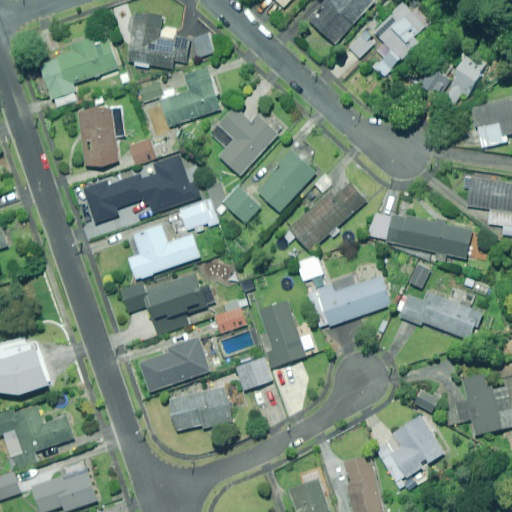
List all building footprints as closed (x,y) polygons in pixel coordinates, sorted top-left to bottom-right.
[(293,0),(277,0),(286,8),(293,0)] [(379,0),(378,0),(336,0),(314,24),(337,45),(379,0)] [(412,13),(405,5),(376,33),(387,44),(379,51),(384,57),(374,66),(386,78),(421,44),(415,38),(431,24),(416,9),(412,13)] [(164,18),(138,14),(130,66),(151,69),(151,66),(175,70),(176,62),(189,64),(193,41),(176,39),(178,30),(162,27),(164,18)] [(218,54),(212,34),(194,39),(200,59),(218,54)] [(372,49),(362,38),(351,48),(361,59),(372,49)] [(122,71),(112,40),(97,45),(94,39),(74,45),(76,52),(59,58),(60,60),(42,66),(57,109),(81,101),(76,87),(122,71)] [(487,73),(466,60),(460,71),(480,83),(487,73)] [(208,67),(186,74),(192,92),(178,96),(176,89),(163,94),(160,83),(140,88),(145,104),(162,99),(171,128),(223,111),(208,67)] [(453,81),(439,69),(425,87),(438,98),(453,81)] [(466,91),(456,84),(445,100),(455,107),(466,91)] [(511,136),(511,99),(474,109),(484,149),(510,142),(509,137),(511,136)] [(87,167),(106,169),(119,163),(114,120),(124,119),(122,107),(80,112),(87,167)] [(252,124),(236,109),(221,127),(236,141),(221,157),(244,178),(282,136),(260,116),(252,124)] [(156,161),(150,141),(131,147),(137,167),(156,161)] [(318,174),(296,153),(259,192),(282,213),(318,174)] [(192,184),(182,156),(156,166),(159,175),(144,180),(142,176),(109,188),(108,183),(85,191),(100,232),(116,226),(114,219),(123,216),(120,209),(144,200),(150,217),(203,198),(197,182),(192,184)] [(511,184),(490,181),(490,177),(476,175),(476,179),(467,178),(465,189),(472,190),(469,207),(492,211),(490,225),(506,227),(505,232),(511,233),(511,184)] [(369,202),(352,184),(337,198),(333,193),(291,229),(312,253),(332,235),(335,239),(343,231),(340,228),(369,202)] [(263,208),(240,187),(225,204),(248,224),(263,208)] [(204,202),(180,210),(188,233),(209,226),(210,229),(222,225),(213,198),(204,202)] [(370,239),(438,254),(436,262),(449,265),(451,256),(467,260),(470,245),(472,245),(475,230),(429,220),(376,209),(370,239)] [(0,250),(9,247),(0,219),(0,250)] [(170,245),(163,227),(130,239),(137,258),(130,260),(139,283),(203,260),(194,236),(170,245)] [(326,275),(319,256),(299,263),(305,282),(326,275)] [(433,271),(420,265),(411,284),(424,290),(433,271)] [(211,308),(217,306),(211,287),(205,289),(199,272),(148,290),(146,283),(123,291),(131,316),(154,308),(159,320),(170,317),(171,322),(211,308)] [(392,306),(383,278),(357,287),(354,277),(342,281),(333,284),(309,293),(323,331),(392,306)] [(468,278),(464,289),(489,299),(493,288),(468,278)] [(257,290),(254,279),(242,283),(245,293),(257,290)] [(484,314),(428,292),(424,302),(408,296),(399,317),(423,327),(425,323),(472,342),(484,314)] [(217,306),(211,308),(221,336),(250,326),(244,310),(250,308),(247,298),(241,300),(240,298),(217,306)] [(309,357),(291,303),(260,313),(272,352),(277,367),(309,357)] [(0,392),(24,397),(55,386),(40,341),(27,345),(25,337),(0,345),(0,392)] [(213,372),(201,338),(170,349),(172,353),(141,364),(151,394),(213,372)] [(274,382),(266,359),(238,369),(246,392),(274,382)] [(511,380),(490,385),(488,375),(464,380),(469,401),(449,405),(453,426),(475,421),(478,436),(511,429),(511,380)] [(236,423),(228,389),(171,401),(178,433),(204,427),(205,430),(236,423)] [(439,401),(423,391),(416,401),(415,402),(431,413),(439,401)] [(45,426),(39,408),(18,415),(17,412),(0,417),(0,437),(4,436),(12,461),(75,440),(67,418),(45,426)] [(447,456),(423,418),(386,441),(390,446),(379,452),(400,485),(447,456)] [(386,511),(372,458),(345,465),(351,487),(349,488),(355,511),(386,511)] [(89,470),(65,478),(34,488),(41,511),(53,511),(65,508),(66,511),(69,511),(100,502),(89,470)] [(0,502),(22,495),(15,473),(0,477),(0,502)] [(406,482),(398,487),(404,497),(412,493),(406,482)] [(327,511),(319,483),(292,491),(297,511),(327,511)]
